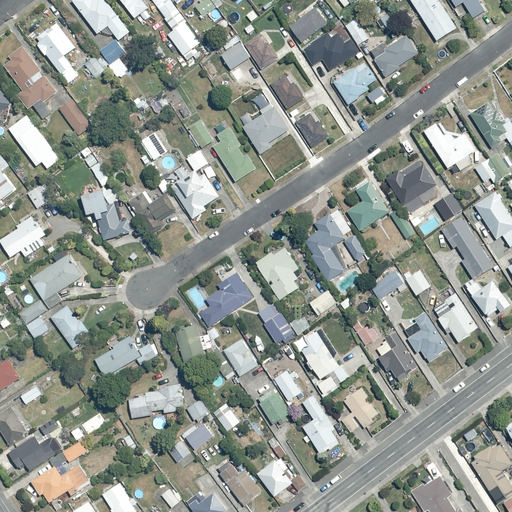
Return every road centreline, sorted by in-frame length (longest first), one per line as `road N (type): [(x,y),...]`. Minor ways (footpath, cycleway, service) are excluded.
road 1 (residential): [(145,289),(356,149),(511,32)]
road 2 (tertiary): [(511,363),(314,511)]
